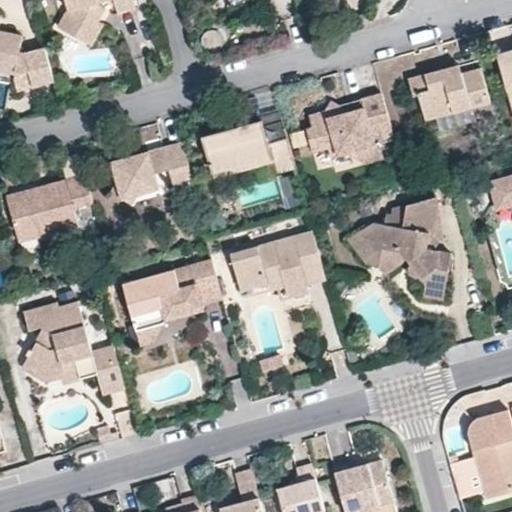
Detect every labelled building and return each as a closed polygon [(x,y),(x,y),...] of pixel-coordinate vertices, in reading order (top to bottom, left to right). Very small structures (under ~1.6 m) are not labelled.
[(99,5),(96,3),(108,0),(109,0),(113,15),(131,10),(128,0),(63,0),(67,12),(58,29),(79,41),(99,5)] [(104,7),(99,5),(79,41),(90,47),(103,25),(97,22),(104,7)] [(0,71),(16,75),(18,69),(22,70),(29,69),(33,84),(53,80),(44,49),(29,52),(21,51),(22,38),(0,34),(0,71)] [(511,51),(499,55),(511,99),(511,51)] [(442,70),(444,79),(461,74),(459,66),(442,70)] [(29,69),(22,70),(18,69),(16,75),(20,88),(33,84),(29,69)] [(480,69),(461,74),(444,79),(442,70),(408,80),(413,98),(417,98),(425,122),(437,119),(473,110),(491,105),(480,69)] [(345,154),(357,162),(363,148),(380,144),(394,141),(381,95),(360,102),(363,113),(347,116),(338,108),(329,102),(325,112),(309,116),(312,127),(305,130),(311,153),(326,149),(329,159),(345,154)] [(363,113),(360,102),(338,108),(347,116),(363,113)] [(281,117),(261,122),(268,146),(287,140),(281,117)] [(228,170),(222,149),(259,140),(265,160),(270,178),(296,171),(287,140),(268,146),(261,122),(200,139),(210,175),(228,170)] [(222,149),(228,170),(253,163),(265,160),(259,140),(222,149)] [(173,193),(194,188),(181,144),(160,150),(167,171),(173,193)] [(167,171),(160,150),(146,154),(152,175),(167,171)] [(146,154),(111,163),(116,183),(107,195),(120,199),(156,190),(152,175),(146,154)] [(511,205),(511,175),(489,182),(497,210),(511,205)] [(84,176),(33,191),(34,196),(7,204),(17,243),(76,227),(72,210),(92,205),(84,176)] [(34,196),(33,191),(6,198),(7,204),(34,196)] [(434,250),(428,249),(431,232),(435,233),(440,206),(436,196),(391,209),(389,217),(383,216),(382,224),(370,224),(367,245),(379,247),(377,262),(384,272),(407,258),(425,286),(423,298),(444,301),(451,253),(434,250)] [(440,206),(435,233),(431,232),(428,249),(434,250),(445,232),(440,206)] [(269,282),(269,273),(282,269),(290,299),(310,293),(307,285),(327,280),(313,231),(231,254),(241,290),(269,282)] [(223,299),(212,260),(126,283),(143,343),(155,340),(166,320),(171,307),(185,304),(187,314),(204,309),(204,304),(223,299)] [(282,269),(269,273),(269,282),(241,290),(243,298),(278,288),(281,301),(290,299),(282,269)] [(65,369),(67,358),(74,357),(80,377),(97,373),(104,394),(125,389),(114,345),(91,351),(77,303),(58,308),(57,304),(24,312),(30,332),(43,329),(55,335),(58,345),(49,348),(36,343),(26,366),(46,374),(65,369)] [(187,314),(185,304),(171,307),(166,320),(187,314)] [(358,363),(355,349),(347,351),(350,366),(358,363)] [(468,426),(469,433),(487,491),(489,497),(511,490),(511,418),(509,408),(474,418),(470,422),(468,426)] [(337,468),(349,511),(367,511),(396,504),(385,461),(364,467),(354,470),(353,465),(337,468)] [(285,511),(324,511),(325,511),(313,464),(297,469),(300,483),(280,489),(285,511)] [(238,486),(243,504),(222,510),(223,511),(262,511),(254,481),(238,486)] [(181,499),(183,511),(201,511),(197,495),(181,499)]
